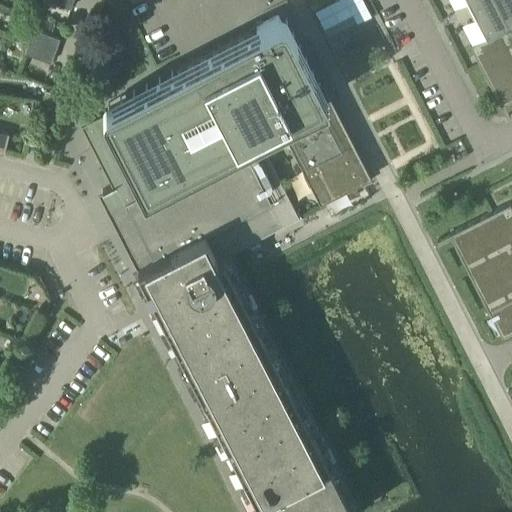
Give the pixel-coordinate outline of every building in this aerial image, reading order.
[(46,0),(71,9),(73,0),(46,0)] [(470,47),(501,107),(511,100),(511,0),(466,0),(486,39),(470,47)] [(107,123),(87,133),(98,153),(101,160),(107,171),(114,184),(104,190),(105,191),(120,221),(142,264),(137,267),(147,287),(215,253),(231,244),(291,214),(259,153),(288,138),(319,197),(319,198),(367,174),(327,98),(314,105),(308,94),(315,90),(313,86),(308,76),(315,72),(298,40),(287,19),(286,18),(286,17),(285,16),(284,15),(283,15),(282,15),(281,15),(280,15),(279,15),(278,15),(277,15),(240,35),(225,42),(175,68),(105,104),(104,104),(103,105),(102,106),(101,108),(101,109),(101,111),(101,112),(102,113),(107,123)] [(56,51),(60,39),(33,30),(29,41),(56,51)] [(51,63),(56,51),(29,41),(24,54),(51,63)] [(57,106),(60,94),(46,90),(43,103),(57,106)] [(54,118),(57,106),(43,103),(40,114),(54,118)] [(0,149),(4,151),(8,134),(0,131),(0,149)] [(511,208),(510,204),(450,235),(502,338),(511,332),(511,208)] [(355,511),(236,278),(224,256),(218,259),(215,253),(147,287),(262,511),(355,511)]
